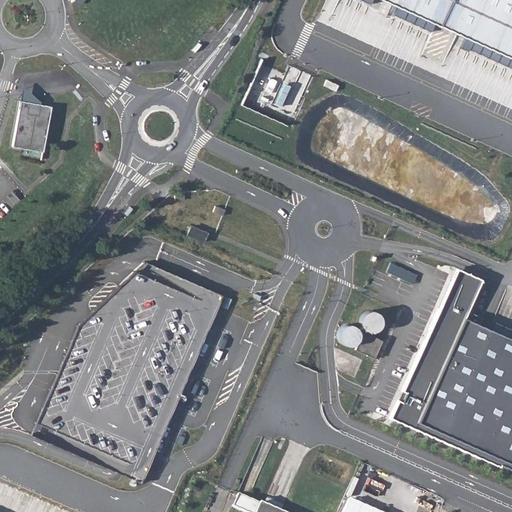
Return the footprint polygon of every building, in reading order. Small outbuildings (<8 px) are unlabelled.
[(511,0),(362,0),(511,68),(511,0)] [(51,108),(19,103),(11,147),(43,153),(51,108)] [(205,232),(191,226),(187,235),(202,242),(205,232)] [(146,262),(78,324),(30,437),(112,472),(140,484),(221,296),(146,262)] [(388,271),(415,281),(418,273),(391,263),(388,271)] [(455,267),(388,417),(511,471),(511,337),(463,315),(479,278),(455,267)] [(375,308),(359,316),(367,331),(383,323),(375,308)] [(375,356),(382,338),(361,331),(362,329),(344,322),(337,340),(355,347),(354,348),(375,356)] [(285,511),(259,500),(254,511),(285,511)]
